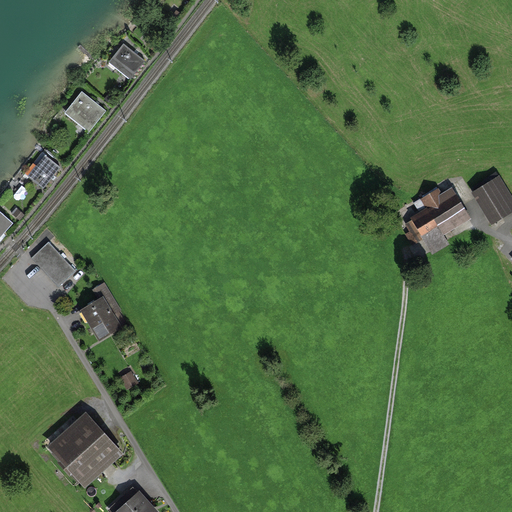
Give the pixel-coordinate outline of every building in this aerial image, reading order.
[(176,23),(182,15),(176,11),(171,19),(176,23)] [(146,62),(124,45),(109,64),(129,80),(131,81),(146,62)] [(109,64),(106,68),(125,84),(129,80),(109,64)] [(106,112),(82,93),(64,115),(89,134),(106,112)] [(109,94),(104,100),(112,107),(117,101),(109,94)] [(61,168),(45,155),(27,177),(43,190),(61,168)] [(511,213),(511,196),(498,173),(481,183),(483,187),(472,194),(491,226),(511,213)] [(28,191),(22,186),(14,195),(21,200),(28,191)] [(470,220),(452,190),(442,195),(438,189),(413,204),(419,213),(410,219),(412,221),(404,225),(409,232),(405,235),(411,246),(409,247),(418,263),(448,245),(443,236),(470,220)] [(24,216),(16,209),(11,214),(19,221),(24,216)] [(4,235),(13,225),(0,212),(0,243),(6,236),(4,235)] [(73,270),(47,243),(32,257),(57,284),(73,270)] [(99,336),(117,325),(101,300),(83,311),(99,336)] [(85,410),(46,443),(83,486),(122,452),(85,410)] [(156,511),(139,490),(113,511),(112,511),(156,511)]
